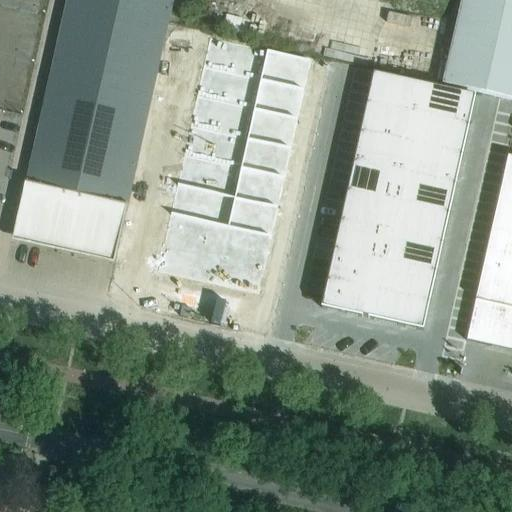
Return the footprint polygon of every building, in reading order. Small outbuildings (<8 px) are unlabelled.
[(0,0),(0,4),(36,13),(39,0),(0,0)] [(67,0),(26,184),(32,186),(21,233),(116,255),(172,0),(67,0)] [(511,0),(460,0),(441,85),(511,101),(511,0)] [(308,4),(302,23),(319,29),(326,9),(315,5),(315,6),(308,4)] [(216,35),(167,274),(265,294),(313,57),(216,35)] [(388,73),(339,312),(423,331),(474,94),(388,73)] [(471,322),(467,341),(511,351),(511,157),(508,157),(492,229),(471,322)]
